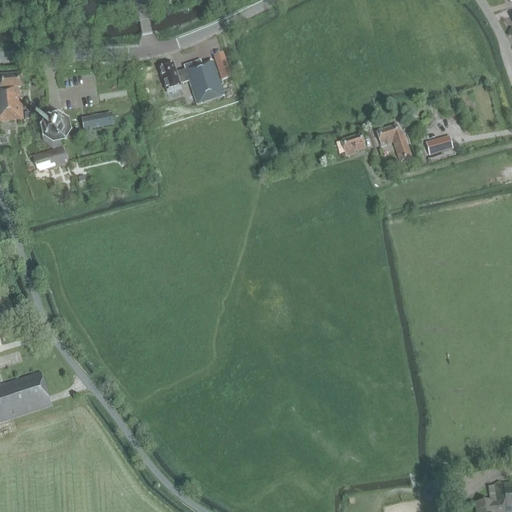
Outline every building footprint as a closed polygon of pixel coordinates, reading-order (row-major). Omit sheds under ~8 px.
[(213,57),(221,81),(230,78),(223,54),(213,57)] [(200,62),(183,67),(184,71),(176,73),(173,65),(158,70),(166,92),(181,87),(180,85),(188,82),(196,106),(224,97),(212,62),(202,65),(200,62)] [(23,88),(22,75),(0,76),(0,122),(23,120),(21,100),(20,100),(19,89),(23,88)] [(113,126),(111,114),(81,120),(83,132),(113,126)] [(43,141),(54,151),(63,148),(63,147),(61,148),(60,140),(61,139),(65,133),(63,126),(57,122),(50,124),(46,130),(46,131),(40,132),(43,141)] [(400,136),(396,126),(376,133),(381,147),(393,143),(400,163),(411,159),(403,135),(400,136)] [(365,149),(361,135),(340,142),(345,158),(355,154),(355,152),(365,149)] [(453,150),(449,137),(425,144),(429,157),(453,150)] [(63,148),(54,151),(33,157),(37,173),(67,163),(63,148)] [(444,159),(443,154),(429,158),(431,162),(444,159)] [(39,374),(0,386),(0,424),(51,407),(50,407),(51,407),(40,374),(39,374)] [(511,511),(511,481),(493,484),(495,503),(491,504),(491,501),(474,503),(475,511),(511,511)]
